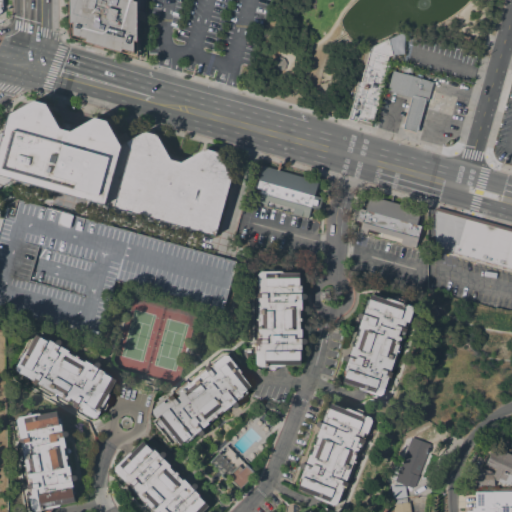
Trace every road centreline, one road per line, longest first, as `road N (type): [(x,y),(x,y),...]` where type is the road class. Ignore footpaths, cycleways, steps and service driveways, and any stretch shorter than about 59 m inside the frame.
road 1 (residential): [(350,154),(333,219),(331,303),(263,487),(237,511),(104,506),(100,457),(124,419)]
road 2 (primary): [(303,141),(511,198)]
road 3 (residential): [(511,10),(462,184)]
road 4 (primary): [(151,97),(303,141)]
road 5 (primary): [(23,59),(151,97)]
road 6 (residential): [(511,405),(485,423),(458,466),(454,511)]
